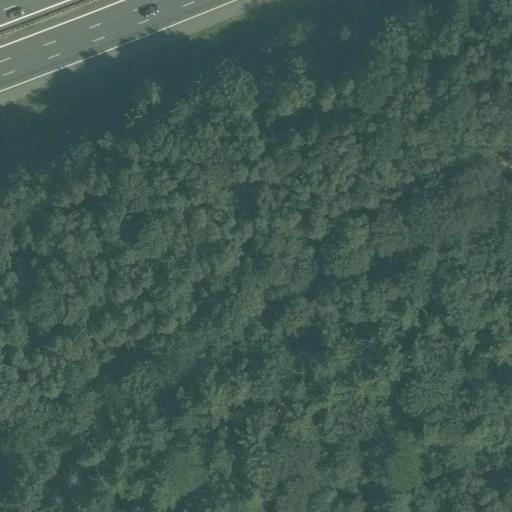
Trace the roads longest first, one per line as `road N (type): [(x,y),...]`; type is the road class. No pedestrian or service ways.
road 1 (track): [(0,418),(511,185)]
road 2 (motorway): [(0,68),(181,0)]
